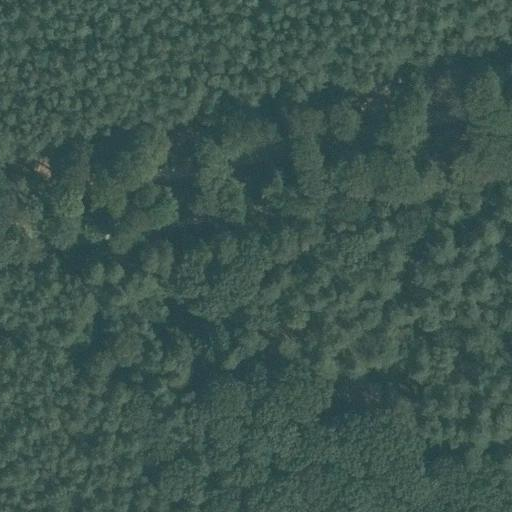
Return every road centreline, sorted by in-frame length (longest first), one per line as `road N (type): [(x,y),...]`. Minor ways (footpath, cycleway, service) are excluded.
road 1 (track): [(0,211),(511,107)]
road 2 (track): [(62,199),(178,511)]
